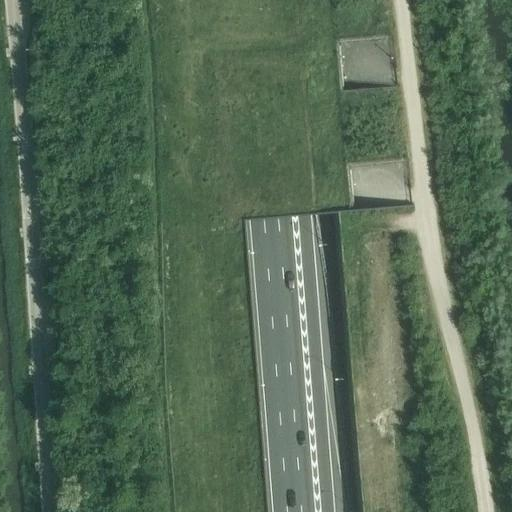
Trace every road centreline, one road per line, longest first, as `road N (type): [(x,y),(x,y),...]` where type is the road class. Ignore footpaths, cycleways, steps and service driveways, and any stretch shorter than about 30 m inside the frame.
road 1 (motorway): [(328,511),(285,0)]
road 2 (motorway): [(194,0),(237,511)]
road 3 (motorway): [(295,511),(254,0)]
road 4 (motorway): [(164,0),(201,511)]
road 5 (unclassified): [(44,511),(13,0)]
